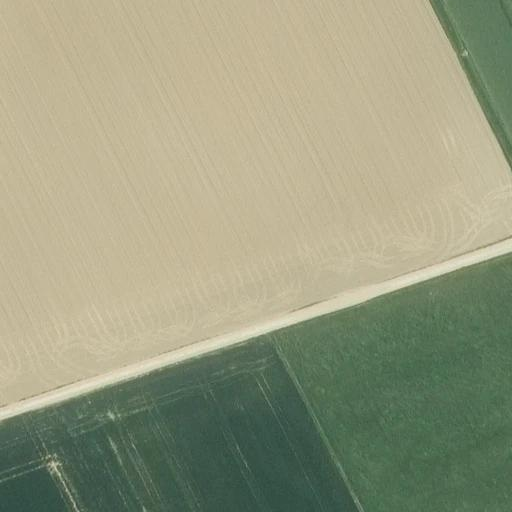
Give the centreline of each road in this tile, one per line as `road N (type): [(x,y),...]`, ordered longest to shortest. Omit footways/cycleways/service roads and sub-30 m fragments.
road 1 (track): [(0,434),(511,266)]
road 2 (track): [(511,142),(441,0)]
